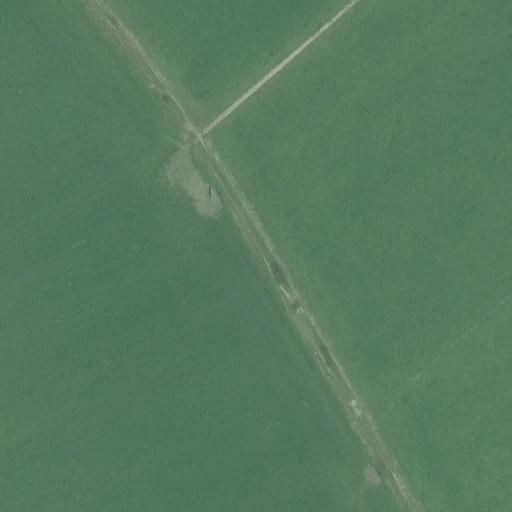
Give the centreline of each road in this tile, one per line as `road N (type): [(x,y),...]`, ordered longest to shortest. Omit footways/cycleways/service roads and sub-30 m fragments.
road 1 (track): [(89,0),(195,138),(411,511)]
road 2 (track): [(355,0),(186,144)]
